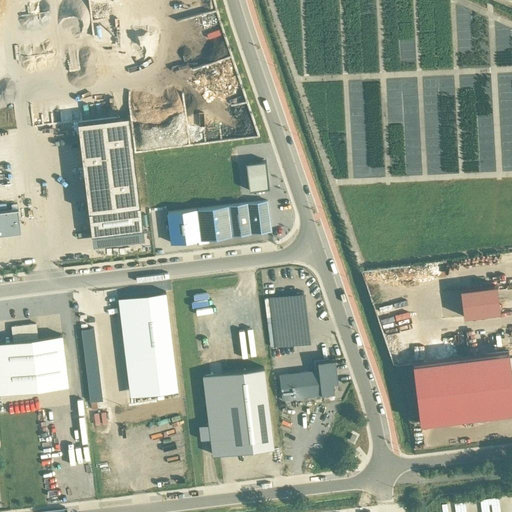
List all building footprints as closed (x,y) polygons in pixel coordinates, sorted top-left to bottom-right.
[(129,115),(78,121),(93,245),(144,239),(129,115)] [(266,160),(246,162),(249,190),(269,188),(266,160)] [(267,200),(227,205),(231,235),(271,230),(267,200)] [(227,205),(197,208),(201,238),(231,235),(227,205)] [(0,210),(0,233),(21,231),(18,208),(0,210)] [(201,238),(197,208),(167,212),(171,242),(201,238)] [(496,284),(461,289),(464,315),(500,311),(496,284)] [(143,392),(172,389),(162,291),(116,296),(126,401),(144,399),(143,392)] [(303,292),(269,296),(275,346),(309,341),(303,292)] [(13,339),(1,341),(8,391),(68,384),(62,333),(38,336),(36,322),(11,325),(13,339)] [(94,325),(79,326),(84,400),(98,399),(94,325)] [(511,377),(509,350),(412,362),(420,422),(511,410),(511,377)] [(335,358),(317,360),(319,369),(321,393),(334,391),(333,381),(338,381),(335,358)] [(263,366),(202,373),(212,454),(274,446),(263,366)] [(319,369),(280,374),(283,398),(321,393),(319,369)]
